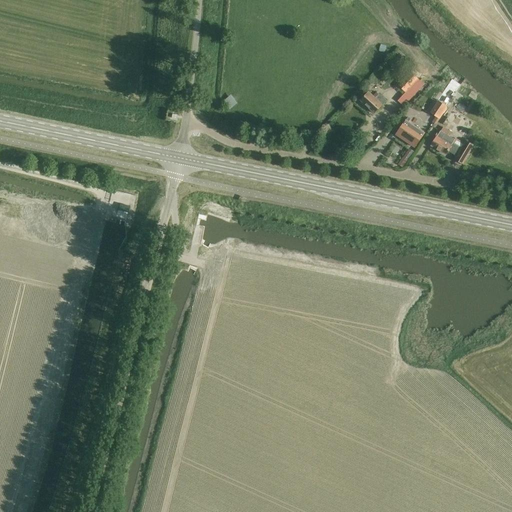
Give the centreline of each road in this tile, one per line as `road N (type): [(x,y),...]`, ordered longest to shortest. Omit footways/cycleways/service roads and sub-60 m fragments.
road 1 (unclassified): [(90,511),(179,158)]
road 2 (secondary): [(511,225),(179,158)]
road 3 (residential): [(189,118),(219,139),(436,180)]
road 4 (secondary): [(179,158),(0,120)]
